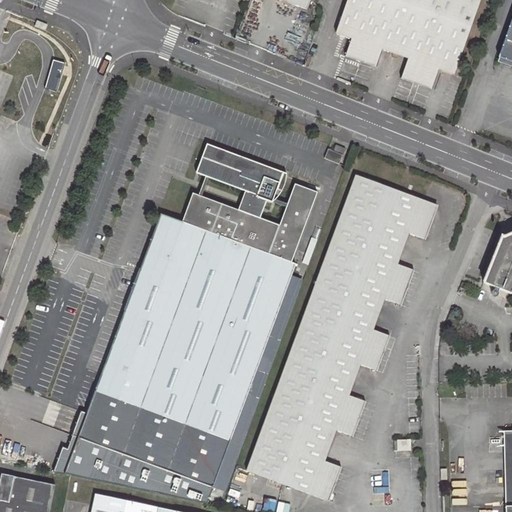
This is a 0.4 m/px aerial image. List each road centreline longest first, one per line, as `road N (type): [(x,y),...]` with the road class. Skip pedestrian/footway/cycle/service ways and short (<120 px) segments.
road 1 (tertiary): [(511,182),(112,23)]
road 2 (unclassified): [(0,336),(112,23)]
road 3 (unknown): [(68,269),(127,109),(145,100),(174,111)]
road 4 (unknown): [(107,284),(174,111)]
road 5 (unknown): [(174,111),(323,171)]
road 6 (unknown): [(107,284),(64,401)]
road 7 (unknown): [(68,269),(26,385)]
